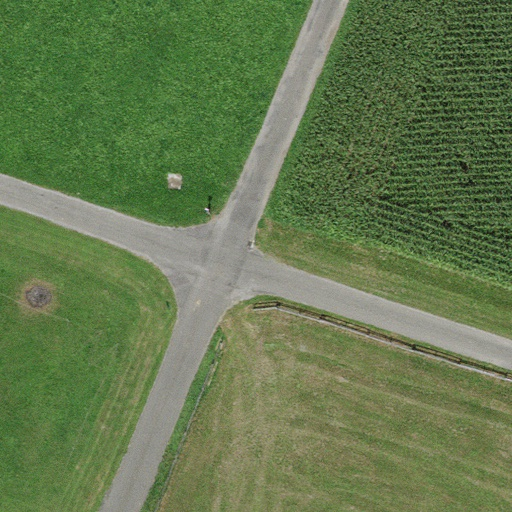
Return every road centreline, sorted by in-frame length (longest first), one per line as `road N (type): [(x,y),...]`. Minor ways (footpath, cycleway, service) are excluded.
road 1 (unclassified): [(511,359),(220,268)]
road 2 (track): [(220,268),(332,0)]
road 3 (unclassified): [(121,511),(220,268)]
road 4 (unclassified): [(220,268),(0,190)]
